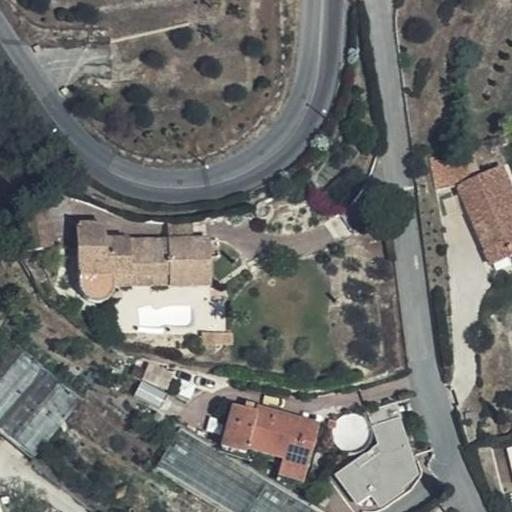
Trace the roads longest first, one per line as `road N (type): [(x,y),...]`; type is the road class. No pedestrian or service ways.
road 1 (residential): [(375,0),(413,310),(443,438),(472,511)]
road 2 (tertiary): [(323,0),(317,78),(305,115),(265,159),(203,186),(129,183),(102,168),(57,130),(0,43)]
